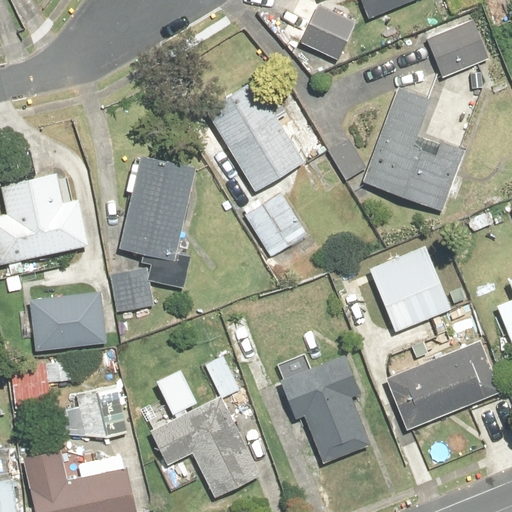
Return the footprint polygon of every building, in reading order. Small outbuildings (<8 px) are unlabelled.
[(361,19),(312,0),(300,0),(287,34),(347,57),(361,19)] [(412,0),(358,0),(366,18),(412,0)] [(480,16),(432,37),(448,74),(496,53),(480,16)] [(251,82),(205,111),(254,189),(301,160),(251,82)] [(437,103),(396,88),(360,185),(441,214),(464,153),(424,138),(437,103)] [(172,261),(191,167),(135,156),(116,249),(172,261)] [(0,214),(0,264),(85,246),(75,199),(58,202),(51,172),(0,183),(0,200),(3,214),(0,214)] [(283,189),(245,215),(273,258),(312,232),(283,189)] [(423,246),(366,270),(393,333),(450,308),(423,246)] [(511,277),(506,280),(511,296),(511,299),(491,307),(511,361),(511,277)] [(97,289),(26,300),(33,352),(105,342),(97,289)] [(382,378),(403,431),(499,392),(477,339),(382,378)] [(339,354),(275,382),(291,419),(300,416),(321,465),(369,444),(348,397),(357,394),(339,354)] [(78,360),(49,363),(51,383),(80,380),(78,360)] [(60,410),(65,434),(110,437),(111,442),(136,437),(124,383),(80,393),(82,405),(60,410)] [(258,475),(217,396),(143,434),(161,469),(189,455),(212,499),(258,475)] [(23,461),(34,511),(134,511),(124,465),(63,478),(58,454),(23,461)] [(24,511),(20,481),(0,484),(0,511),(24,511)]
